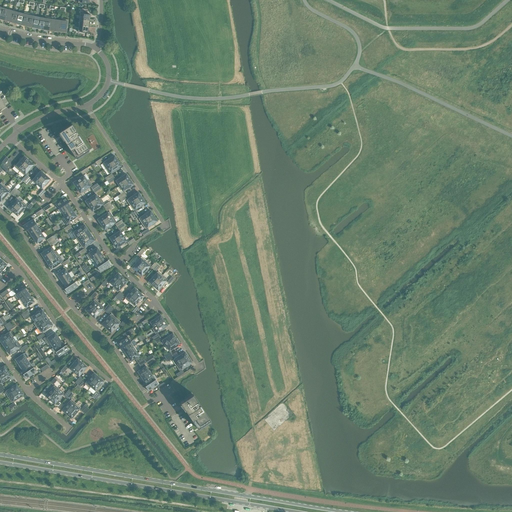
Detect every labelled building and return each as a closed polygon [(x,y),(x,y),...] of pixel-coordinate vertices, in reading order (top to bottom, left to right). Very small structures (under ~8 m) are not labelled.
[(10,22),(13,11),(7,9),(5,20),(7,20),(6,21),(10,22)] [(15,23),(18,13),(17,12),(13,11),(10,22),(13,23),(13,22),(15,23)] [(27,26),(29,15),(30,13),(24,12),(23,14),(20,25),(24,26),(24,25),(27,26)] [(49,30),(51,19),(51,17),(45,16),(45,18),(43,30),(47,30),(47,29),(49,30)] [(68,26),(69,19),(61,19),(61,21),(60,31),(66,32),(67,26),(68,26)] [(60,134),(62,138),(75,129),(73,125),(60,134)] [(89,150),(75,129),(62,138),(76,159),(89,150)] [(106,169),(118,161),(117,160),(118,160),(116,158),(114,155),(112,157),(111,156),(108,158),(108,159),(102,163),(106,169)] [(19,171),(29,160),(28,160),(29,160),(27,158),(26,158),(24,156),(22,158),(21,158),(16,164),(14,162),(12,164),(14,166),(19,171)] [(30,171),(32,167),(33,164),(29,160),(19,171),(24,175),(29,170),(30,171)] [(119,167),(121,166),(118,161),(106,169),(109,174),(115,170),(116,171),(119,168),(119,167)] [(37,184),(45,175),(45,174),(43,172),(43,173),(41,171),(39,173),(38,172),(35,175),(36,176),(32,180),(37,184)] [(77,188),(87,181),(89,179),(89,180),(89,179),(86,174),(81,177),(80,176),(77,178),(78,179),(73,182),(75,185),(74,185),(76,187),(77,188)] [(119,186),(130,179),(129,178),(130,178),(128,176),(126,174),(124,175),(123,174),(120,177),(120,178),(116,181),(119,186)] [(49,182),(48,181),(50,179),(45,175),(37,184),(42,188),(45,184),(46,185),(49,182)] [(88,188),(92,185),(89,180),(89,179),(87,181),(77,188),(80,193),(84,190),(85,191),(89,189),(88,188)] [(131,186),(133,184),(130,179),(119,186),(123,191),(127,188),(128,189),(131,187),(131,186)] [(7,194),(10,190),(6,186),(0,192),(0,200),(1,201),(4,197),(5,198),(8,195),(7,194)] [(130,205),(142,197),(141,197),(142,197),(140,194),(140,195),(138,192),(136,194),(135,193),(132,195),(132,196),(126,200),(130,205)] [(89,206),(99,199),(96,194),(93,196),(92,195),(89,197),(90,198),(85,201),(87,203),(87,204),(88,206),(88,205),(89,206)] [(68,203),(69,202),(66,197),(56,204),(59,209),(60,208),(68,203)] [(143,204),(145,203),(142,197),(130,205),(133,210),(139,206),(140,207),(143,205),(143,204)] [(13,212),(21,202),(16,198),(14,200),(13,199),(11,203),(12,203),(8,207),(10,209),(10,210),(12,211),(13,212)] [(100,206),(104,203),(101,198),(99,199),(89,206),(92,211),(97,208),(97,209),(101,207),(100,206)] [(24,209),(27,205),(22,201),(21,202),(13,212),(17,216),(21,212),(22,212),(25,209),(24,209)] [(62,213),(71,207),(68,203),(60,208),(62,213)] [(65,217),(73,212),(71,207),(62,213),(65,217)] [(142,224),(154,216),(150,210),(148,212),(147,211),(144,213),(145,214),(138,218),(142,224)] [(101,224),(113,216),(109,211),(105,214),(105,213),(101,215),(102,216),(97,219),(99,222),(100,224),(101,224)] [(69,222),(77,217),(73,212),(65,217),(69,222)] [(112,224),(116,222),(113,216),(101,224),(104,229),(109,227),(109,228),(113,225),(112,224)] [(155,222),(157,221),(154,216),(142,224),(145,229),(151,225),(152,226),(156,223),(155,222)] [(26,231),(28,229),(35,225),(36,224),(33,219),(23,226),(26,231)] [(30,234),(38,229),(35,225),(28,229),(30,234)] [(76,238),(88,230),(84,225),(82,226),(81,225),(78,228),(78,229),(72,233),(76,238)] [(33,238),(41,233),(38,229),(30,234),(33,238)] [(79,243),(91,235),(88,230),(76,238),(79,243)] [(113,243),(123,236),(120,231),(117,232),(117,231),(113,234),(114,235),(110,237),(111,240),(112,242),(113,242),(113,243)] [(37,243),(45,238),(41,233),(33,238),(37,243)] [(89,245),(93,243),(92,242),(94,240),(93,237),(92,235),(91,235),(79,243),(82,248),(89,244),(89,245)] [(124,243),(127,241),(123,236),(113,243),(116,248),(121,245),(121,246),(125,244),(124,243)] [(44,259),(56,251),(56,250),(55,252),(51,247),(47,249),(46,248),(43,251),(43,252),(41,253),(43,256),(42,256),(44,258),(44,259)] [(92,257),(100,252),(97,247),(89,253),(92,257)] [(48,264),(60,256),(56,251),(44,259),(48,264)] [(95,262),(103,257),(100,252),(92,257),(95,262)] [(57,265),(63,261),(60,256),(48,264),(51,269),(53,267),(54,268),(58,266),(57,265)] [(137,271),(146,260),(142,256),(138,260),(137,259),(135,262),(136,263),(132,267),(137,271)] [(97,267),(108,260),(106,261),(103,257),(95,262),(98,266),(97,267)] [(100,272),(111,265),(108,260),(97,267),(100,272)] [(148,268),(151,264),(146,260),(137,271),(137,272),(139,274),(139,273),(141,275),(145,271),(146,272),(149,269),(148,268)] [(60,279),(68,273),(65,269),(57,274),(60,279)] [(153,286),(163,275),(158,271),(155,274),(154,274),(151,277),(152,278),(149,282),(151,284),(150,284),(152,286),(153,285),(153,286)] [(63,283),(71,278),(68,273),(60,279),(63,283)] [(114,286),(122,277),(118,273),(116,275),(115,274),(112,277),(113,278),(109,282),(114,286)] [(165,284),(164,283),(167,279),(163,275),(153,286),(159,291),(165,284)] [(117,292),(122,287),(123,287),(126,284),(125,283),(127,281),(122,277),(114,286),(113,288),(117,292)] [(66,288),(74,282),(71,278),(63,283),(66,288)] [(13,289),(16,294),(25,287),(24,286),(25,285),(23,282),(13,289)] [(67,293),(78,287),(75,282),(74,282),(66,288),(64,289),(67,293)] [(19,299),(28,293),(25,288),(27,287),(26,287),(25,287),(16,294),(19,299)] [(129,302),(139,292),(138,291),(139,291),(137,289),(136,290),(134,288),(132,290),(131,289),(129,292),(129,293),(125,298),(129,302)] [(140,302),(143,299),(142,298),(143,296),(139,292),(129,302),(134,307),(139,301),(140,302)] [(22,303),(31,297),(28,293),(19,299),(22,303)] [(25,308),(34,302),(31,297),(22,303),(25,308)] [(90,314),(99,303),(95,299),(91,302),(88,305),(89,306),(85,310),(90,314)] [(101,311),(104,307),(99,303),(90,314),(92,316),(94,318),(98,314),(99,315),(102,312),(101,311)] [(35,322),(45,315),(42,310),(40,311),(39,310),(35,313),(36,314),(32,317),(35,322)] [(106,328),(116,318),(111,313),(108,317),(107,316),(104,319),(105,320),(102,324),(106,328)] [(39,327),(49,320),(45,315),(35,322),(39,327)] [(154,327),(164,320),(160,315),(158,317),(157,316),(154,318),(155,319),(150,322),(153,327),(154,327)] [(117,325),(120,322),(116,318),(106,328),(107,329),(106,329),(108,331),(109,331),(111,332),(114,329),(115,329),(118,326),(117,325)] [(50,327),(52,325),(51,322),(50,320),(49,320),(39,327),(42,332),(46,329),(47,330),(51,328),(50,327)] [(165,327),(167,325),(166,323),(165,320),(164,321),(164,320),(154,327),(153,327),(152,328),(155,333),(161,329),(162,330),(166,328),(165,327)] [(2,344),(14,336),(11,331),(5,335),(4,334),(2,335),(1,336),(1,337),(0,338),(0,340),(1,341),(0,342),(2,344)] [(58,337),(55,332),(47,338),(46,336),(43,338),(47,344),(50,342),(58,337)] [(166,345),(176,339),(173,333),(170,335),(169,334),(166,336),(167,337),(162,340),(166,345)] [(6,349),(18,341),(14,336),(2,344),(6,349)] [(53,347),(61,341),(58,337),(50,342),(53,347)] [(122,347),(131,341),(127,337),(117,344),(120,348),(122,347)] [(177,345),(179,344),(178,341),(177,339),(176,339),(166,345),(169,351),(173,348),(174,349),(178,346),(177,345)] [(15,350),(21,346),(18,341),(6,349),(9,354),(12,352),(12,353),(14,352),(16,351),(15,350)] [(55,352),(66,345),(64,346),(61,341),(53,347),(56,351),(55,352)] [(125,352),(134,346),(131,341),(122,347),(125,352)] [(59,357),(69,349),(67,347),(66,347),(65,346),(66,345),(55,352),(59,357)] [(128,356),(136,351),(137,350),(134,346),(125,352),(128,356)] [(140,358),(136,351),(128,356),(131,361),(135,358),(138,364),(144,359),(142,357),(140,358)] [(178,364),(188,357),(185,352),(182,353),(182,352),(178,355),(179,356),(174,359),(178,364)] [(19,364),(26,359),(23,354),(15,359),(19,364)] [(189,364),(191,362),(188,357),(178,364),(181,369),(186,366),(186,367),(190,365),(189,364)] [(22,368),(29,363),(26,359),(19,364),(22,368)] [(74,372),(82,363),(82,362),(80,360),(80,361),(77,359),(75,361),(74,360),(72,363),(73,364),(69,368),(74,372)] [(149,371),(144,364),(146,362),(144,359),(138,364),(141,369),(138,371),(141,376),(149,371)] [(23,374),(33,367),(32,367),(29,363),(22,368),(24,373),(23,374)] [(86,370),(85,369),(87,367),(82,363),(74,372),(79,376),(82,372),(83,373),(86,370)] [(26,379),(36,372),(33,367),(23,374),(24,374),(25,375),(24,376),(26,379)] [(144,381),(153,375),(150,370),(149,371),(141,376),(144,381)] [(8,378),(11,376),(7,371),(0,376),(0,382),(1,383),(5,380),(6,381),(9,379),(8,378)] [(90,386),(99,377),(94,373),(92,375),(91,374),(88,377),(89,378),(85,384),(89,388),(90,386)] [(147,385),(156,379),(153,375),(144,381),(147,385)] [(102,384),(101,383),(103,381),(99,377),(90,386),(95,390),(99,386),(100,387),(102,384)] [(148,391),(159,384),(156,379),(147,385),(145,386),(148,391)] [(8,397),(20,389),(16,384),(14,386),(13,385),(10,387),(10,388),(4,392),(8,397)] [(50,400),(59,389),(55,385),(51,388),(50,388),(50,389),(48,391),(49,392),(45,396),(50,400)] [(21,396),(23,394),(20,389),(8,397),(11,402),(17,398),(18,399),(20,398),(21,397),(21,396)] [(59,398),(64,393),(59,389),(50,400),(52,402),(55,404),(56,401),(57,402),(60,399),(59,398)] [(194,395),(181,404),(184,408),(197,399),(194,395)] [(67,414),(76,403),(71,399),(67,405),(66,404),(63,407),(64,408),(62,410),(64,412),(66,414),(67,414)] [(210,420),(197,399),(184,408),(197,428),(210,420)] [(78,412),(78,411),(81,407),(76,403),(67,414),(72,419),(78,412)]
